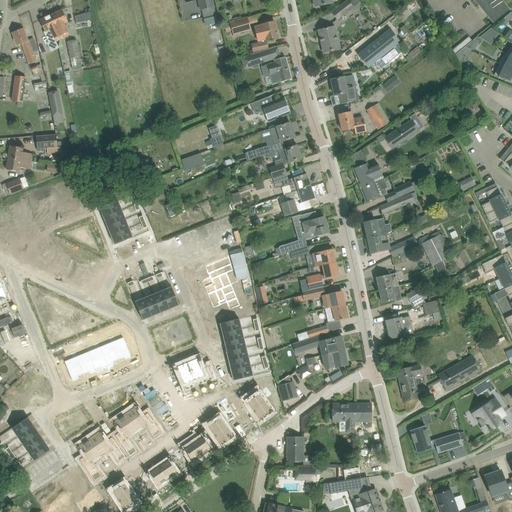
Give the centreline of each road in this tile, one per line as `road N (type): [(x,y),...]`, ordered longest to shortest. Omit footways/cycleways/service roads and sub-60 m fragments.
road 1 (tertiary): [(373,367),(286,0)]
road 2 (residential): [(154,368),(207,344),(168,247),(116,269)]
road 3 (residential): [(64,405),(9,265)]
road 4 (unclassified): [(267,439),(155,511)]
road 5 (unclassified): [(373,367),(267,439)]
road 6 (tertiary): [(403,485),(373,367)]
